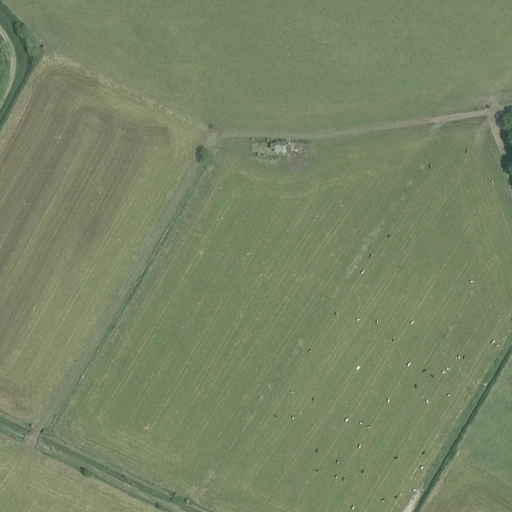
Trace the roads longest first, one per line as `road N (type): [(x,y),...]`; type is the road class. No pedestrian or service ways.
road 1 (track): [(511,104),(279,138),(216,135),(31,442)]
road 2 (track): [(0,427),(173,511)]
